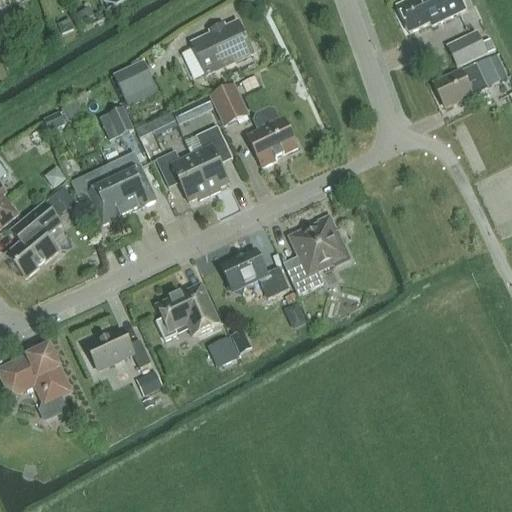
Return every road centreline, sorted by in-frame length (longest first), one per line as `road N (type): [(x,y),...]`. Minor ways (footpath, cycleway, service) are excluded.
road 1 (residential): [(0,311),(13,322),(29,319),(394,145)]
road 2 (unclassified): [(511,285),(451,162),(424,142),(394,145)]
road 3 (residential): [(394,145),(344,0)]
